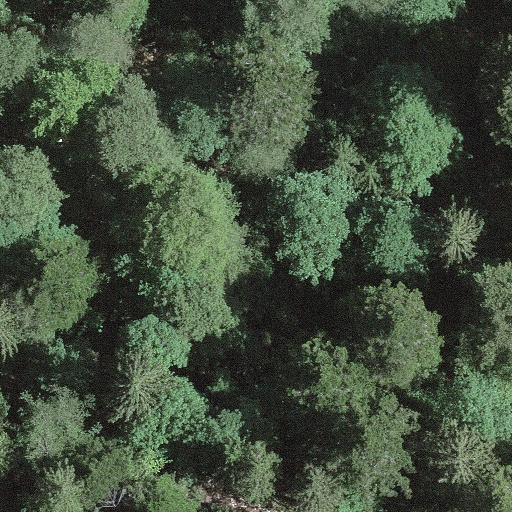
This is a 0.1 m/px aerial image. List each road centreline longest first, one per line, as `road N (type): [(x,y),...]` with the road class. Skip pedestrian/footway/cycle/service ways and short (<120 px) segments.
road 1 (track): [(0,30),(250,259),(374,314),(511,340)]
road 2 (track): [(0,376),(116,452),(242,511)]
